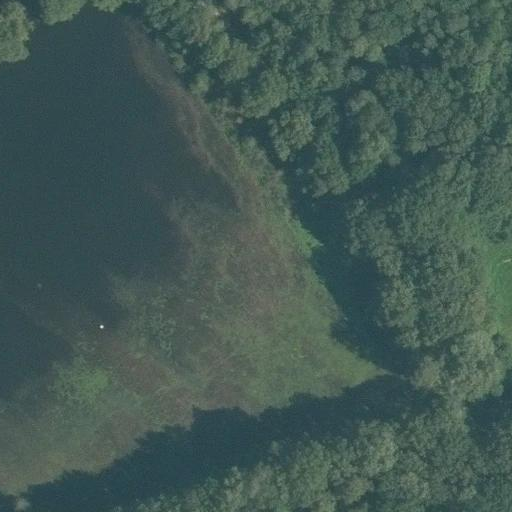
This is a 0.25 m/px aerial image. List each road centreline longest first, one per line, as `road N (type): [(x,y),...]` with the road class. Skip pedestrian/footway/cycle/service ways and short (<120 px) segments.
road 1 (track): [(475,425),(455,356),(372,196),(200,0)]
road 2 (track): [(232,511),(475,425)]
